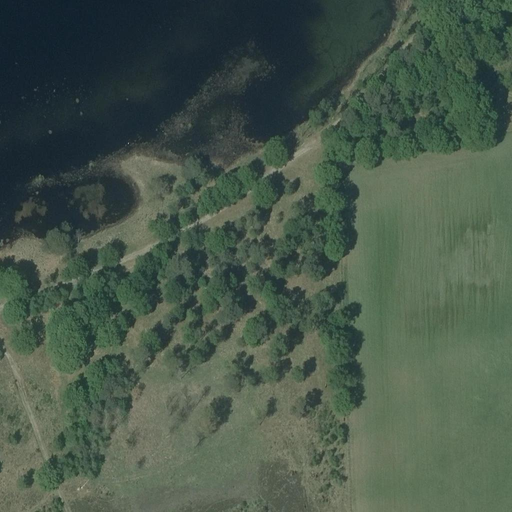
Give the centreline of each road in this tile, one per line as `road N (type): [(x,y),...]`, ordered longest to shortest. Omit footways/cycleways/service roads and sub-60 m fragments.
road 1 (track): [(482,0),(217,219),(0,309)]
road 2 (track): [(60,511),(0,365)]
road 3 (track): [(381,85),(458,75),(511,92)]
